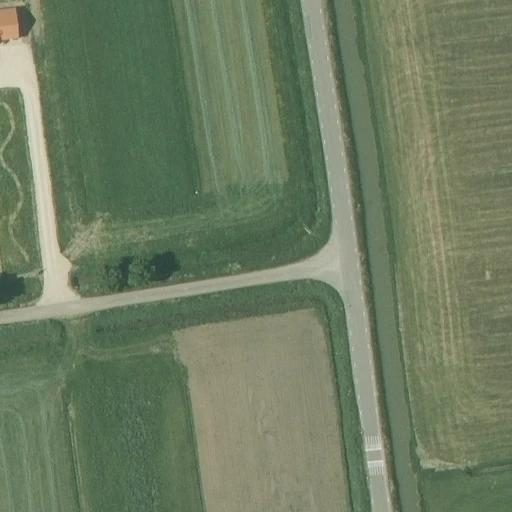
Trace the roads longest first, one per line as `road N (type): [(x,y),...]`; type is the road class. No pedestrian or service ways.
road 1 (unclassified): [(0,318),(348,267)]
road 2 (tertiary): [(348,267),(306,0)]
road 3 (tertiary): [(381,511),(348,267)]
